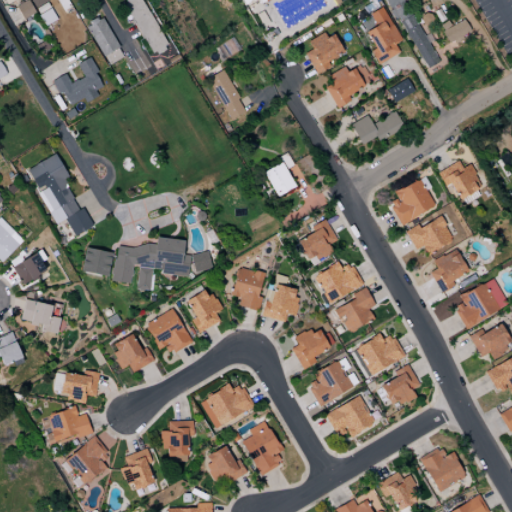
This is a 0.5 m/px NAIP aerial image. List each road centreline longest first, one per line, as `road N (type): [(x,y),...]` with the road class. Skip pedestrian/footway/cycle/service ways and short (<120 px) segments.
road 1 (residential): [(288,78),(290,99),(511,494)]
road 2 (residential): [(0,30),(103,200),(132,228)]
road 3 (residential): [(262,511),(459,403)]
road 4 (residential): [(511,81),(346,193)]
road 5 (residential): [(247,348),(331,480)]
road 6 (residential): [(126,415),(247,348)]
